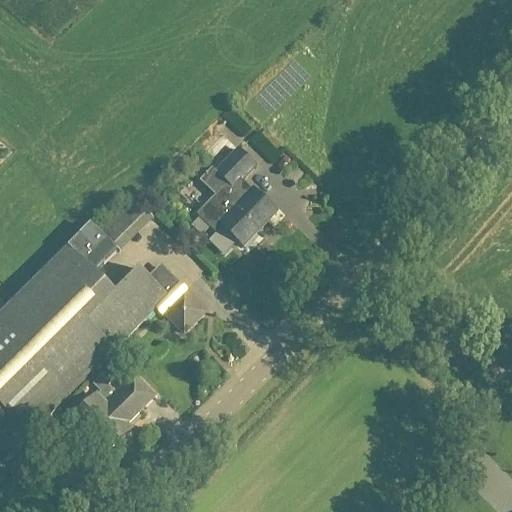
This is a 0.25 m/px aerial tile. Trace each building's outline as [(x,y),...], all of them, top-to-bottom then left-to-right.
[(241,251),(275,217),(252,194),(251,195),(241,185),(254,171),(237,155),(216,176),(227,187),(196,219),(214,236),(220,231),(241,251)] [(181,300),(175,293),(179,290),(162,273),(161,273),(160,272),(159,272),(158,272),(157,273),(156,273),(147,283),(138,274),(113,298),(98,284),(133,250),(111,227),(98,239),(88,229),(5,313),(0,308),(0,467),(154,315),(161,322),(163,319),(182,338),(202,318),(183,298),(181,300)] [(128,433),(125,430),(154,401),(132,378),(113,396),(107,390),(108,388),(100,380),(92,389),(99,396),(70,424),(104,458),(128,434),(128,433)] [(168,404),(151,416),(174,448),(191,436),(168,404)] [(67,473),(75,464),(64,455),(56,463),(67,473)]
